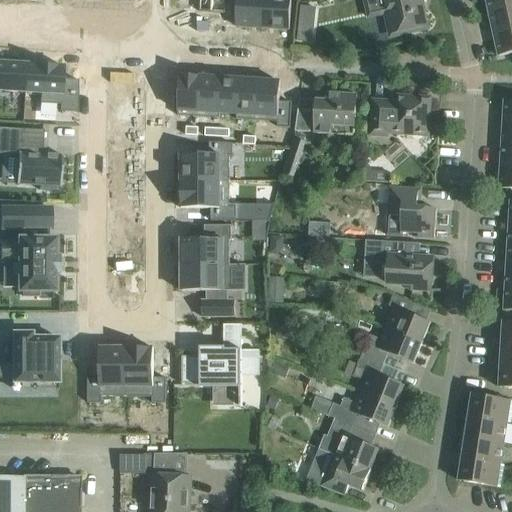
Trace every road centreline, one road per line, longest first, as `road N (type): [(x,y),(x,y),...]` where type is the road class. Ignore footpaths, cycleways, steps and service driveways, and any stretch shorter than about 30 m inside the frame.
road 1 (residential): [(95,44),(92,290),(103,311),(125,317),(143,313),(157,287),(157,48)]
road 2 (residential): [(434,498),(464,291),(475,75)]
road 3 (residential): [(303,62),(475,75)]
road 4 (unknown): [(100,511),(93,451),(0,448)]
